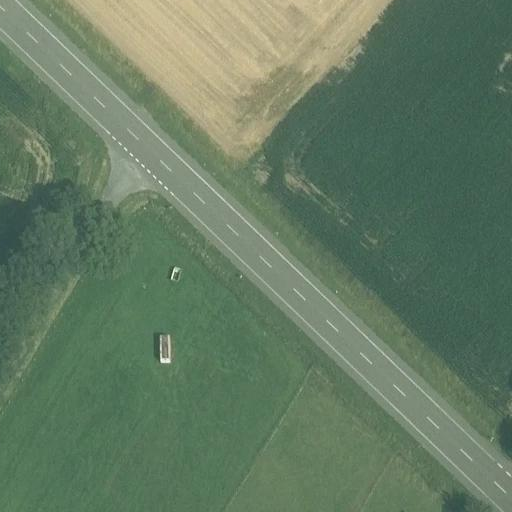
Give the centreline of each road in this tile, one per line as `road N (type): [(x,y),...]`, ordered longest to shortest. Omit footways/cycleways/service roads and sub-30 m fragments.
road 1 (secondary): [(0,7),(496,486)]
road 2 (track): [(182,184),(0,454)]
